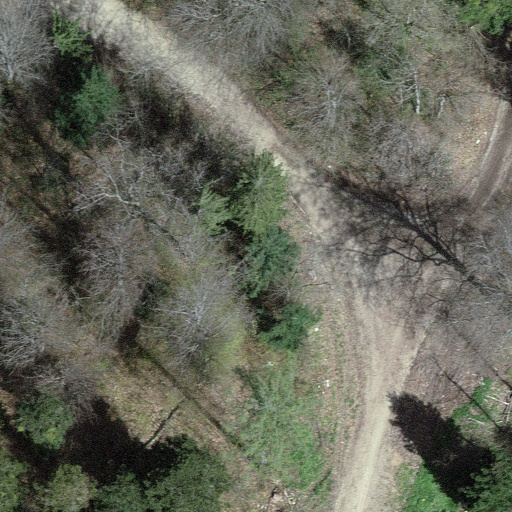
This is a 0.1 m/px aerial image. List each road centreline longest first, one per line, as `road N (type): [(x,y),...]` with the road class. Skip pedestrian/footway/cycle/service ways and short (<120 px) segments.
road 1 (track): [(77,1),(158,46),(349,235),(388,252)]
road 2 (track): [(343,511),(375,403),(388,252)]
road 3 (track): [(388,252),(430,246),(458,223),(488,176),(511,98)]
